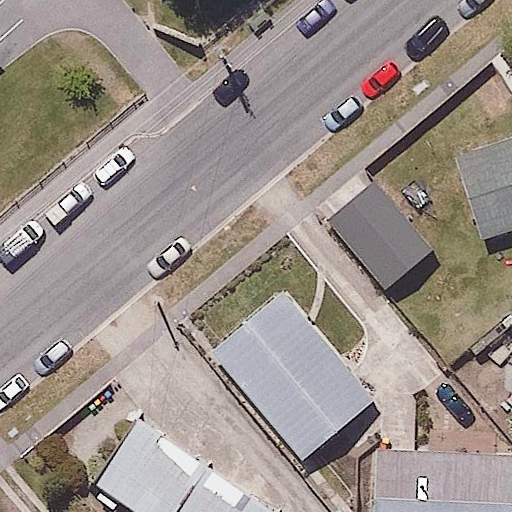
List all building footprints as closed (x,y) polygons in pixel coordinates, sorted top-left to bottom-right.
[(511,130),(454,148),(478,229),(511,219),(511,220),(511,130)] [(442,245),(376,169),(325,214),(390,289),(442,245)] [(377,390),(282,271),(203,334),(298,453),(377,390)] [(128,412),(90,470),(152,511),(271,511),(274,509),(128,412)] [(511,511),(511,442),(362,432),(356,511),(511,511)]
